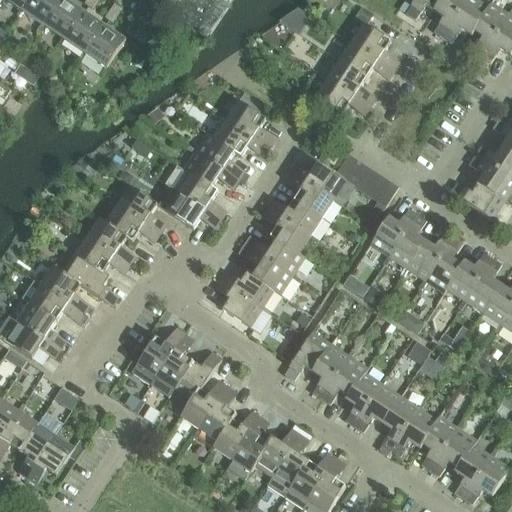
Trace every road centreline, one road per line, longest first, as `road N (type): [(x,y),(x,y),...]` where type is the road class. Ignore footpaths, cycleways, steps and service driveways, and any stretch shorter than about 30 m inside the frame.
road 1 (residential): [(160,288),(253,356),(267,395),(379,468)]
road 2 (residential): [(78,511),(132,430),(85,378),(160,288)]
road 3 (residential): [(160,288),(208,280),(310,123)]
road 4 (residential): [(356,153),(425,43),(497,90)]
road 5 (residential): [(423,199),(497,90)]
